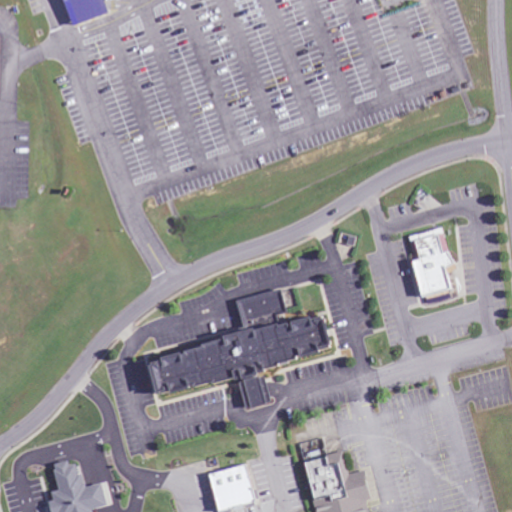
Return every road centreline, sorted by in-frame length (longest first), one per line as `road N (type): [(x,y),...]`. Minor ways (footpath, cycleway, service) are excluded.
road 1 (residential): [(506,143),(425,164),(301,232),(175,284),(0,448)]
road 2 (residential): [(511,189),(494,0)]
